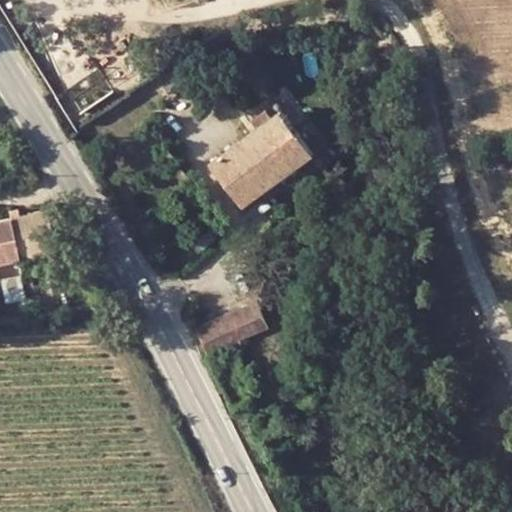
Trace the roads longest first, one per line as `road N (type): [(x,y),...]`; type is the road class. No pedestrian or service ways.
road 1 (primary): [(253,511),(75,173),(0,50)]
road 2 (residential): [(381,0),(426,64),(443,163),(482,291),(511,357)]
